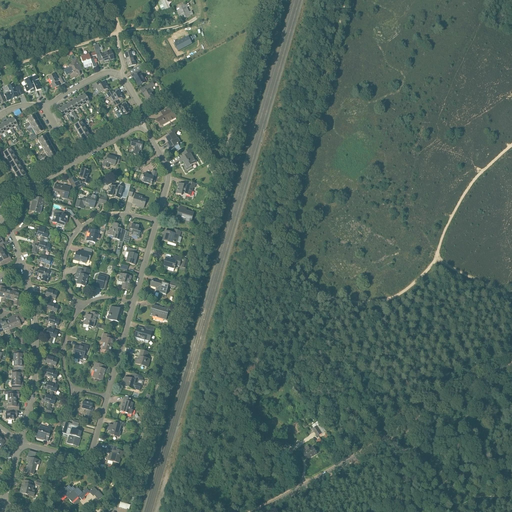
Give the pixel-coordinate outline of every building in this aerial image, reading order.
[(157,5),(159,9),(161,8),(162,8),(164,7),(163,7),(166,6),(163,0),(155,0),(156,1),(157,5)] [(175,5),(181,20),(190,16),(184,1),(175,5)] [(98,44),(93,46),(94,48),(95,52),(96,55),(98,59),(101,58),(102,61),(103,64),(107,63),(107,62),(113,59),(111,51),(100,55),(99,51),(100,50),(98,44)] [(134,52),(132,52),(125,54),(129,67),(136,65),(133,56),(135,56),(135,54),(134,52)] [(96,61),(96,59),(95,60),(94,57),(90,58),(89,55),(85,56),(85,55),(85,56),(80,57),(82,63),(83,63),(84,66),(92,63),(93,68),(94,68),(93,68),(97,66),(95,62),(96,61)] [(69,69),(63,71),(66,76),(69,75),(70,77),(71,79),(77,76),(77,75),(78,75),(79,75),(80,75),(79,72),(78,69),(81,68),(77,59),(72,61),(73,64),(68,66),(68,67),(69,69)] [(133,77),(139,87),(146,82),(141,74),(144,72),(142,69),(137,72),(139,74),(133,77)] [(62,84),(65,83),(62,77),(57,79),(55,74),(48,77),(52,84),(50,84),(53,89),(59,86),(57,82),(60,80),(62,84)] [(41,90),(37,81),(38,80),(36,76),(28,79),(24,81),(26,85),(24,86),(27,92),(30,91),(31,93),(34,91),(33,91),(35,90),(36,92),(41,90)] [(106,91),(109,90),(107,85),(106,86),(104,83),(100,85),(99,82),(93,86),(95,89),(96,88),(99,93),(106,90),(106,91)] [(152,89),(152,88),(155,86),(153,82),(146,86),(147,90),(142,93),(143,94),(148,103),(156,99),(152,93),(153,92),(153,91),(152,89)] [(20,85),(15,87),(14,85),(8,87),(9,92),(4,94),(7,101),(18,97),(17,96),(20,95),(21,95),(24,94),(21,88),(20,85)] [(121,101),(124,99),(121,94),(120,95),(119,92),(115,94),(113,90),(105,95),(107,99),(110,98),(115,107),(118,104),(116,101),(120,99),(121,101)] [(89,108),(91,107),(89,103),(85,95),(81,97),(81,95),(80,96),(79,96),(78,96),(84,106),(87,104),(89,108)] [(84,111),(86,110),(84,106),(78,96),(79,98),(76,100),(75,98),(74,99),(73,99),(79,109),(82,107),(84,111)] [(81,118),(83,117),(79,109),(73,99),(74,101),(71,103),(70,101),(69,102),(68,102),(69,104),(73,112),(76,110),(79,114),(81,118)] [(64,105),(63,105),(64,107),(63,107),(68,115),(71,113),(74,117),(75,119),(77,118),(76,116),(73,112),(69,104),(66,106),(65,104),(64,105)] [(121,104),(113,109),(115,113),(118,118),(119,118),(121,117),(128,113),(129,115),(132,113),(129,108),(129,109),(128,109),(127,106),(123,108),(121,104)] [(68,120),(70,119),(68,115),(63,107),(61,109),(60,107),(59,108),(57,108),(58,110),(63,118),(66,116),(68,120)] [(176,118),(173,112),(172,112),(169,108),(161,112),(163,116),(157,119),(159,123),(161,126),(176,118)] [(26,127),(39,119),(38,120),(36,117),(37,117),(37,116),(37,115),(36,114),(35,115),(27,119),(29,123),(24,125),(26,127)] [(18,132),(20,130),(17,126),(18,126),(13,118),(10,120),(9,119),(8,119),(7,119),(15,133),(12,129),(15,127),(18,132)] [(13,135),(15,133),(7,119),(7,120),(8,121),(5,123),(4,122),(3,122),(2,123),(10,136),(7,132),(10,130),(13,135)] [(39,119),(26,127),(30,125),(32,128),(27,130),(29,133),(42,125),(41,126),(39,123),(40,122),(40,121),(39,119)] [(75,132),(85,127),(83,124),(87,121),(86,119),(82,122),(81,121),(74,126),(76,129),(74,130),(75,131),(75,132)] [(7,138),(10,136),(2,123),(1,123),(2,124),(0,125),(0,131),(4,139),(5,139),(2,135),(5,133),(7,138)] [(80,137),(92,130),(92,129),(88,132),(86,129),(91,127),(89,124),(85,127),(75,132),(77,131),(79,134),(77,135),(78,136),(78,138),(80,137)] [(42,125),(29,133),(33,130),(35,133),(29,136),(31,141),(37,137),(36,136),(44,131),(42,128),(43,127),(43,126),(42,125)] [(169,136),(166,138),(169,143),(167,144),(168,145),(170,149),(176,146),(177,145),(179,144),(181,143),(178,137),(177,138),(174,133),(177,132),(175,129),(167,133),(169,136)] [(89,134),(93,132),(92,130),(80,137),(82,139),(80,140),(81,141),(81,142),(81,143),(83,142),(91,137),(89,134)] [(36,148),(48,141),(47,138),(48,137),(47,136),(48,136),(47,135),(45,136),(38,140),(39,143),(35,146),(36,148)] [(48,141),(36,148),(41,146),(42,149),(38,151),(39,153),(51,146),(50,143),(51,142),(50,141),(51,141),(50,140),(48,141)] [(140,149),(142,149),(144,143),(137,141),(137,142),(132,140),(130,146),(136,147),(134,154),(138,156),(140,149)] [(47,156),(56,150),(54,151),(53,148),(54,148),(53,147),(54,146),(53,145),(51,146),(44,151),(45,154),(41,156),(42,158),(47,156)] [(4,159),(14,154),(12,151),(17,148),(15,146),(11,149),(3,153),(5,156),(3,157),(4,158),(4,159)] [(193,152),(191,148),(183,153),(185,157),(179,160),(181,163),(183,161),(185,164),(183,165),(186,171),(192,167),(191,165),(198,161),(196,162),(191,153),(193,152)] [(44,161),(45,164),(50,161),(57,157),(56,154),(57,153),(56,152),(57,151),(56,150),(47,156),(48,159),(44,161)] [(7,165),(17,159),(15,156),(20,154),(18,151),(14,154),(4,159),(4,160),(6,159),(8,162),(6,162),(7,163),(7,164),(7,165)] [(118,163),(120,158),(114,156),(114,157),(107,156),(106,160),(104,159),(102,167),(108,168),(109,164),(115,166),(116,163),(118,163)] [(10,170),(20,164),(18,161),(23,159),(21,157),(17,159),(7,165),(9,164),(11,167),(9,167),(10,169),(10,170)] [(29,166),(27,167),(23,170),(21,167),(26,164),(24,162),(20,164),(10,170),(12,169),(14,172),(12,173),(13,174),(13,175),(15,174),(29,166)] [(24,172),(28,169),(30,168),(29,166),(15,174),(17,177),(15,178),(16,179),(16,180),(18,179),(18,180),(26,175),(24,172)] [(88,175),(89,171),(81,169),(79,178),(83,179),(82,182),(88,184),(89,180),(86,179),(87,174),(88,175)] [(142,182),(152,185),(152,183),(154,183),(157,172),(153,171),(152,176),(148,175),(148,174),(145,173),(142,182)] [(76,182),(73,183),(74,183),(75,186),(77,190),(81,187),(84,188),(85,185),(80,183),(81,182),(78,181),(76,182)] [(193,188),(195,188),(196,184),(190,182),(189,186),(187,186),(184,185),(185,185),(179,183),(176,194),(182,195),(183,191),(186,191),(185,194),(191,196),(193,188)] [(70,188),(69,188),(66,187),(65,188),(55,185),(53,193),(61,195),(60,197),(67,199),(70,188)] [(115,198),(119,199),(123,187),(115,185),(115,187),(110,186),(107,195),(112,197),(112,196),(115,197),(115,198)] [(143,209),(146,200),(142,199),(142,197),(135,194),(132,204),(136,205),(136,206),(143,209)] [(46,200),(46,199),(46,200),(33,196),(29,211),(40,214),(42,205),(45,206),(45,205),(48,206),(49,201),(46,200)] [(77,200),(75,207),(80,208),(82,205),(84,205),(89,207),(93,208),(95,202),(94,201),(95,196),(92,196),(91,197),(87,196),(86,199),(82,198),(81,201),(77,200)] [(180,209),(178,217),(187,220),(186,222),(191,223),(193,213),(186,211),(187,208),(181,206),(180,209)] [(75,214),(72,210),(72,209),(67,208),(66,211),(70,212),(72,216),(75,214)] [(63,211),(63,213),(55,210),(53,214),(54,215),(52,222),(57,224),(57,223),(59,224),(61,225),(61,224),(65,225),(65,224),(66,224),(68,216),(66,216),(67,212),(63,211)] [(121,227),(121,225),(113,223),(112,229),(110,229),(108,235),(113,237),(113,239),(119,240),(120,235),(122,230),(120,229),(120,227),(121,227)] [(132,230),(130,236),(139,238),(140,234),(141,234),(142,230),(138,229),(139,226),(132,224),(130,230),(132,230)] [(35,231),(34,236),(36,237),(37,236),(42,237),(40,242),(46,244),(46,243),(47,243),(47,242),(48,242),(48,241),(48,240),(48,239),(47,239),(47,238),(49,231),(46,230),(47,228),(45,228),(39,226),(39,228),(38,231),(35,231)] [(89,229),(86,241),(88,241),(88,243),(93,244),(93,243),(95,243),(96,239),(98,240),(99,236),(100,235),(100,234),(103,235),(105,230),(100,229),(98,229),(97,231),(89,229)] [(165,231),(163,241),(168,242),(168,240),(180,243),(182,238),(180,237),(181,231),(175,230),(174,233),(165,231)] [(46,244),(40,242),(39,245),(37,244),(36,246),(34,245),(32,253),(36,254),(38,249),(42,251),(41,255),(44,256),(46,251),(48,252),(50,245),(46,243),(46,244)] [(136,254),(137,250),(127,248),(126,252),(128,252),(126,263),(135,265),(137,255),(136,254)] [(76,252),(74,260),(85,264),(87,259),(89,260),(91,253),(83,251),(82,254),(76,252)] [(0,255),(0,263),(1,266),(12,260),(8,255),(6,256),(4,253),(0,255)] [(47,257),(44,256),(41,255),(40,258),(38,257),(36,263),(39,263),(39,262),(44,264),(43,269),(45,270),(46,269),(47,265),(49,265),(51,258),(47,256),(47,257)] [(182,258),(174,255),(172,260),(166,258),(164,266),(174,269),(176,265),(179,266),(179,267),(181,260),(182,258)] [(89,274),(90,270),(82,267),(81,271),(77,270),(74,280),(77,280),(76,284),(85,287),(88,276),(85,276),(85,273),(89,274)] [(45,270),(43,269),(39,268),(38,271),(36,270),(34,276),(37,277),(36,277),(37,277),(37,275),(42,276),(40,281),(47,283),(49,278),(48,277),(50,270),(46,269),(45,270)] [(102,289),(105,290),(108,277),(99,274),(95,288),(102,290),(102,289)] [(131,277),(121,274),(119,281),(117,280),(117,282),(117,284),(118,284),(122,285),(121,289),(127,291),(129,284),(128,284),(130,277),(131,277)] [(171,280),(169,287),(175,289),(177,282),(171,280)] [(151,281),(150,286),(157,288),(156,293),(159,294),(160,293),(166,295),(169,285),(166,284),(166,282),(163,281),(162,283),(159,282),(158,283),(151,281)] [(14,289),(11,288),(10,288),(10,291),(7,291),(4,302),(7,303),(8,299),(11,300),(14,289)] [(17,290),(16,290),(14,289),(11,300),(14,301),(13,305),(19,306),(21,300),(18,299),(19,294),(16,293),(17,290)] [(51,304),(53,299),(55,299),(58,292),(53,291),(47,289),(46,292),(44,291),(42,297),(45,297),(45,296),(50,298),(49,303),(51,304)] [(51,304),(49,303),(48,303),(47,305),(45,305),(43,310),(46,311),(46,310),(51,311),(50,316),(52,317),(54,312),(56,312),(58,305),(54,304),(51,304)] [(152,309),(151,313),(154,314),(153,316),(166,320),(167,314),(168,314),(169,310),(170,311),(171,307),(166,305),(164,309),(153,306),(152,309)] [(107,319),(119,322),(121,312),(120,312),(121,310),(111,307),(107,319)] [(97,318),(98,314),(91,312),(90,316),(86,315),(83,325),(93,328),(96,318),(97,318)] [(15,328),(20,325),(20,324),(24,322),(21,313),(10,317),(15,328)] [(52,317),(50,316),(49,316),(48,319),(46,318),(44,323),(47,324),(47,323),(52,325),(51,329),(53,330),(54,330),(55,325),(57,326),(60,319),(55,317),(55,318),(52,317)] [(12,329),(15,328),(10,317),(7,319),(8,321),(6,323),(10,334),(13,333),(12,329)] [(10,334),(6,323),(5,322),(3,323),(1,320),(0,320),(0,325),(3,332),(6,331),(8,335),(10,334)] [(145,340),(149,341),(149,342),(152,331),(154,332),(155,328),(147,326),(146,329),(139,327),(135,338),(136,338),(140,339),(140,341),(141,341),(141,342),(142,342),(142,341),(144,342),(145,340)] [(53,330),(51,329),(51,330),(47,328),(46,332),(44,331),(43,336),(45,337),(45,336),(50,337),(48,342),(52,343),(53,338),(55,339),(58,331),(54,330),(53,330)] [(109,339),(110,336),(103,334),(102,339),(104,339),(102,350),(110,352),(113,340),(109,339)] [(74,350),(73,354),(75,354),(74,358),(82,360),(86,361),(87,357),(84,356),(85,351),(87,352),(89,346),(80,344),(79,347),(75,346),(73,350),(74,350)] [(147,358),(149,352),(141,350),(139,359),(137,359),(135,364),(148,368),(151,359),(147,358)] [(25,358),(25,351),(13,351),(13,361),(22,361),(22,358),(25,358)] [(53,358),(48,356),(47,356),(46,359),(44,358),(43,363),(45,364),(45,363),(50,365),(49,370),(52,370),(53,366),(55,366),(58,359),(53,357),(53,358)] [(22,364),(22,361),(13,361),(14,370),(25,370),(25,364),(22,364)] [(102,369),(103,365),(95,363),(94,367),(95,367),(92,378),(102,381),(105,370),(102,369)] [(49,383),(52,383),(53,384),(54,384),(55,384),(56,382),(56,381),(55,381),(55,379),(56,379),(58,372),(53,370),(53,371),(52,370),(49,370),(47,369),(47,372),(44,371),(43,377),(45,377),(46,376),(51,378),(49,383)] [(25,370),(14,370),(12,370),(12,380),(20,380),(20,377),(23,377),(23,370),(25,370)] [(133,390),(135,391),(135,390),(139,391),(141,384),(142,385),(143,381),(142,381),(143,377),(133,374),(131,379),(130,378),(130,379),(124,377),(122,386),(127,388),(133,390)] [(12,389),(23,389),(23,383),(20,383),(20,380),(12,380),(12,389)] [(52,383),(49,383),(48,382),(47,385),(44,384),(43,390),(45,390),(46,389),(51,391),(49,396),(46,395),(52,397),(52,396),(53,392),(56,393),(58,385),(55,384),(54,384),(53,384),(52,383)] [(16,398),(19,398),(19,391),(4,391),(4,395),(7,395),(7,401),(16,401),(16,398)] [(52,397),(46,395),(45,398),(43,397),(41,402),(43,403),(44,402),(48,403),(47,408),(46,408),(45,412),(51,414),(52,410),(50,409),(51,404),(54,405),(56,397),(52,396),(52,397)] [(131,403),(132,399),(124,397),(122,404),(120,412),(131,415),(133,410),(131,409),(133,404),(131,403)] [(16,404),(16,401),(7,401),(7,410),(19,411),(19,404),(16,404)] [(86,417),(90,419),(93,408),(92,407),(93,404),(83,401),(81,408),(88,410),(86,417)] [(19,411),(7,410),(6,410),(6,420),(14,420),(14,417),(17,417),(17,411),(19,411)] [(118,421),(118,422),(117,424),(114,423),(113,426),(109,425),(107,430),(110,431),(109,435),(114,436),(114,435),(119,436),(120,432),(119,432),(121,426),(124,427),(125,423),(118,421)] [(69,423),(65,422),(63,422),(62,427),(64,427),(62,433),(69,435),(67,443),(73,445),(73,444),(74,444),(74,443),(79,444),(82,432),(67,428),(69,423)] [(36,437),(36,438),(37,440),(43,441),(44,441),(45,436),(49,438),(52,426),(48,425),(47,428),(39,426),(37,434),(36,437)] [(312,429),(317,437),(322,434),(317,426),(312,429)] [(0,438),(0,448),(3,451),(10,442),(5,438),(3,440),(0,438)] [(108,445),(107,448),(113,449),(113,452),(112,453),(109,452),(108,459),(107,460),(119,464),(121,457),(124,457),(125,452),(116,450),(117,447),(108,445)] [(307,449),(302,452),(303,453),(305,457),(306,459),(317,453),(313,447),(310,449),(308,451),(307,449)] [(39,465),(40,461),(29,458),(27,469),(26,468),(25,473),(33,475),(34,471),(36,464),(39,465)] [(24,494),(25,493),(29,494),(28,495),(33,497),(35,491),(32,490),(33,486),(31,486),(32,483),(24,481),(22,487),(21,487),(20,493),(24,494)] [(64,488),(57,495),(60,499),(61,500),(65,495),(70,501),(71,502),(71,501),(72,502),(77,498),(78,496),(82,500),(85,498),(84,497),(89,492),(86,488),(82,492),(82,493),(81,493),(77,488),(75,489),(73,487),(71,488),(69,486),(65,489),(64,488)]
